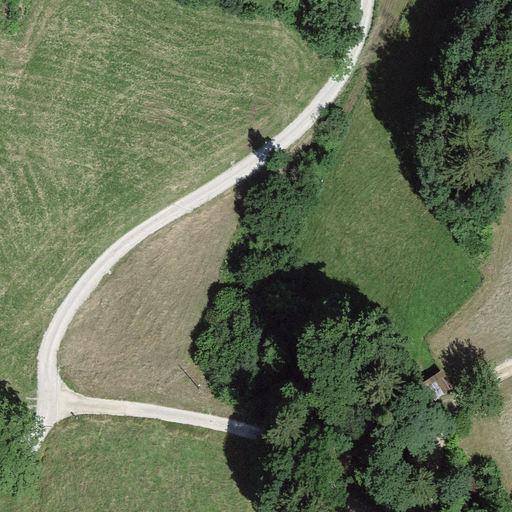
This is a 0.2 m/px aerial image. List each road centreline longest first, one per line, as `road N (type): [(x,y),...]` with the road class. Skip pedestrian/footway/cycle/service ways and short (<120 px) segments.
road 1 (track): [(368,0),(344,78),(315,113),(100,269),(65,323),(51,366),(52,392),(65,405),(170,408),(257,431),(351,511)]
road 2 (track): [(421,511),(436,470),(430,424),(458,392),(511,365)]
